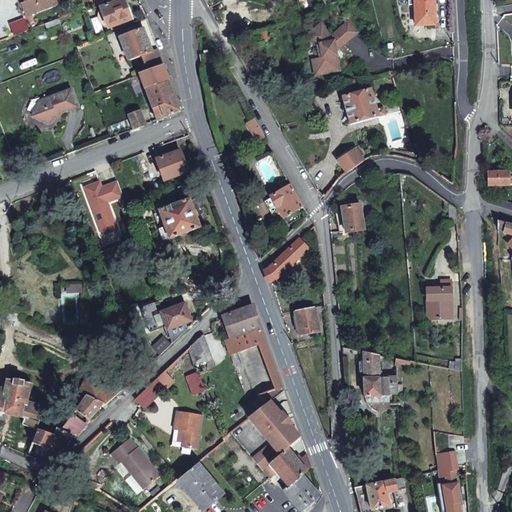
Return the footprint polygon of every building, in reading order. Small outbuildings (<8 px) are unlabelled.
[(58,3),(56,0),(27,0),(26,1),(26,2),(23,4),(27,15),(58,3)] [(132,19),(124,0),(118,0),(101,7),(109,28),(132,19)] [(435,0),(416,0),(417,22),(436,21),(435,0)] [(252,23),(248,11),(239,14),(242,26),(252,23)] [(306,35),(315,44),(319,43),(322,55),(318,57),(311,58),(316,74),(340,68),(335,45),(337,43),(339,46),(358,30),(348,19),(332,32),(320,21),(306,35)] [(129,59),(141,55),(147,70),(164,64),(158,49),(153,51),(143,27),(120,36),(129,59)] [(267,39),(264,30),(255,33),(258,42),(267,39)] [(139,73),(146,89),(170,80),(164,64),(147,70),(139,73)] [(181,110),(170,80),(146,89),(157,119),(181,110)] [(70,88),(39,100),(32,115),(46,122),(52,119),(55,113),(77,105),(70,88)] [(379,111),(373,89),(343,97),(352,125),(386,116),(385,109),(379,111)] [(135,128),(146,124),(141,110),(130,114),(135,128)] [(248,122),(252,129),(259,125),(255,118),(248,122)] [(259,125),(252,129),(258,141),(265,137),(259,125)] [(157,158),(180,150),(175,139),(153,147),(157,158)] [(348,172),(364,160),(356,149),(340,161),(348,172)] [(181,150),(180,150),(157,158),(165,180),(189,171),(181,150)] [(509,173),(509,171),(489,172),(489,185),(511,185),(511,175),(511,176),(511,173),(509,173)] [(280,209),(282,213),(284,217),(286,216),(290,223),(300,217),(296,210),(303,205),(291,184),(272,196),(273,197),(266,201),(273,213),(277,210),(280,209)] [(161,210),(166,224),(171,236),(171,237),(202,226),(192,199),(191,198),(185,200),(181,185),(167,191),(164,192),(158,194),(167,207),(161,209),(161,210)] [(448,222),(456,222),(455,208),(448,203),(448,222)] [(361,204),(342,206),(346,232),(365,229),(361,204)] [(511,231),(511,225),(497,221),(498,229),(505,230),(510,231),(511,231)] [(171,236),(166,224),(160,226),(164,237),(165,238),(171,236)] [(277,278),(310,247),(301,237),(266,270),(270,281),(277,278)] [(235,257),(230,243),(220,247),(225,261),(235,257)] [(85,318),(85,281),(67,280),(66,318),(85,318)] [(426,307),(430,307),(430,318),(451,318),(450,280),(441,281),(442,288),(426,289),(426,307)] [(184,322),(192,319),(186,302),(162,310),(159,302),(158,300),(140,307),(150,331),(167,324),(169,328),(184,322)] [(224,316),(233,337),(226,339),(229,347),(236,345),(238,350),(265,340),(252,305),(224,316)] [(300,334),(320,331),(315,307),(296,310),(297,318),(295,319),(296,327),(299,326),(300,334)] [(187,330),(184,322),(169,328),(171,333),(174,342),(187,330)] [(162,354),(174,342),(171,333),(156,347),(162,354)] [(203,333),(189,348),(195,362),(197,370),(205,367),(205,369),(215,365),(203,333)] [(258,342),(276,389),(283,386),(265,340),(258,342)] [(344,359),(358,362),(358,351),(342,347),(344,359)] [(168,387),(185,371),(195,362),(189,348),(158,377),(168,387)] [(388,378),(380,378),(380,374),(380,371),(379,359),(380,355),(363,352),(363,362),(364,372),(364,397),(389,396),(389,395),(398,395),(397,381),(389,381),(388,378)] [(197,370),(195,362),(185,371),(192,394),(205,390),(197,370)] [(10,374),(9,381),(29,385),(30,379),(10,374)] [(82,391),(87,394),(107,404),(120,392),(90,377),(82,391)] [(135,399),(144,409),(168,387),(158,377),(135,399)] [(0,412),(4,413),(24,417),(22,422),(39,429),(54,435),(57,427),(60,421),(43,415),(45,410),(24,403),(29,385),(9,381),(6,392),(0,390),(0,412)] [(87,394),(77,408),(90,419),(107,404),(87,394)] [(287,446),(289,448),(302,437),(270,402),(248,420),(260,433),(262,430),(267,436),(265,438),(270,444),(253,460),(260,468),(287,446)] [(197,448),(202,414),(176,411),(172,445),(197,448)] [(86,422),(74,412),(62,429),(70,433),(74,435),(86,422)] [(53,440),(59,443),(65,445),(70,433),(62,429),(57,427),(54,435),(39,429),(34,443),(49,449),(53,440)] [(465,448),(465,437),(457,436),(458,448),(465,448)] [(161,475),(130,439),(112,455),(120,464),(123,462),(146,488),(161,475)] [(49,449),(56,451),(59,443),(53,440),(49,449)] [(269,464),(289,448),(287,446),(260,468),(263,470),(269,464)] [(269,464),(277,474),(289,487),(303,475),(313,467),(308,455),(301,462),(289,448),(269,464)] [(437,455),(437,465),(438,469),(443,469),(445,480),(439,480),(435,481),(439,502),(440,511),(461,511),(454,467),(458,466),(455,452),(437,455)] [(179,479),(177,481),(204,511),(224,495),(198,463),(179,479)] [(263,470),(271,479),(277,474),(269,464),(263,470)] [(289,487),(284,491),(301,510),(319,494),(303,475),(289,487)] [(387,491),(393,489),(405,486),(403,477),(367,485),(372,508),(391,504),(387,491)] [(360,511),(372,511),(373,511),(372,508),(367,485),(355,487),(360,511)]
